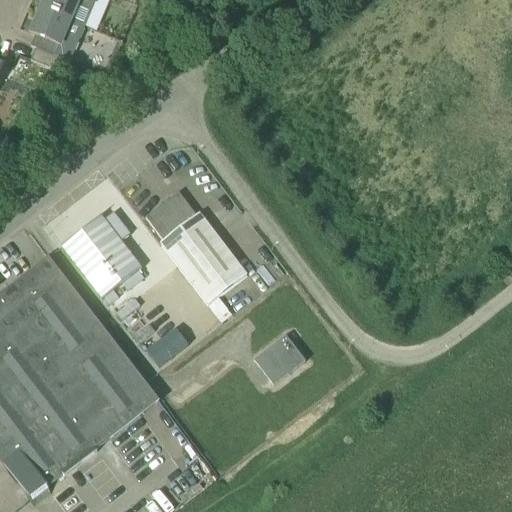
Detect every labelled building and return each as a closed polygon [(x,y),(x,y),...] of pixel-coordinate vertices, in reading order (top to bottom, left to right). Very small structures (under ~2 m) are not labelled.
[(99,0),(44,0),(41,10),(85,28),(94,5),(97,6),(99,0)] [(58,60),(70,65),(85,28),(41,10),(30,35),(40,39),(35,51),(58,60)] [(58,60),(35,51),(31,62),(53,71),(58,60)] [(177,192),(144,218),(163,242),(160,244),(208,306),(246,277),(197,212),(194,215),(177,192)] [(100,218),(61,248),(102,303),(142,272),(121,245),(130,237),(113,215),(104,222),(100,218)] [(159,404),(49,260),(0,296),(0,463),(30,503),(159,404)] [(253,362),(273,388),(305,363),(285,337),(253,362)]
